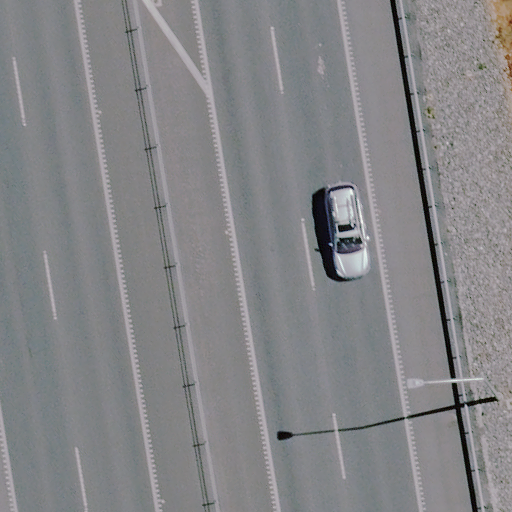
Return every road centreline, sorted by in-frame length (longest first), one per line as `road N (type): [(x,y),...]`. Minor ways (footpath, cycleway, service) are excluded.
road 1 (motorway): [(123,511),(35,0)]
road 2 (motorway): [(271,0),(354,511)]
